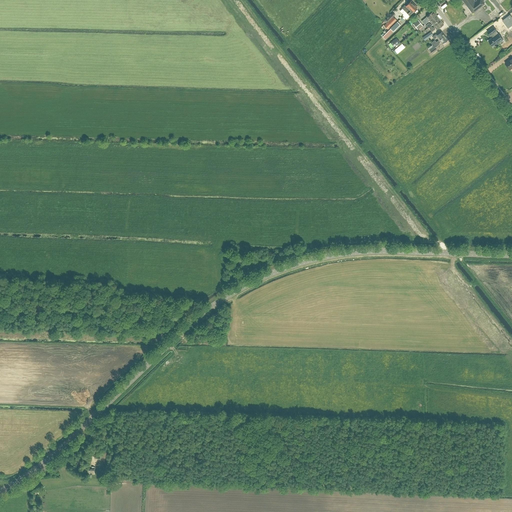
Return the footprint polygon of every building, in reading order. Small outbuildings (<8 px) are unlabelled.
[(462,0),(472,13),(484,4),(481,0),(476,0),(475,1),(473,0),(462,0)] [(405,6),(404,5),(401,8),(404,11),(406,9),(407,10),(407,11),(414,4),(411,1),(405,6)] [(407,11),(407,10),(405,12),(409,16),(413,13),(412,12),(417,7),(414,4),(407,11)] [(436,15),(433,11),(426,16),(427,17),(422,21),(424,24),(429,20),(436,15)] [(428,28),(432,24),(439,19),(436,15),(429,20),(431,23),(430,24),(429,23),(426,25),(428,28)] [(507,26),(511,23),(506,16),(501,19),(507,26)] [(388,29),(397,20),(393,17),(384,26),(388,29)] [(444,24),(439,19),(432,24),(436,30),(444,24)] [(417,30),(422,26),(418,20),(413,24),(417,30)] [(397,21),(390,28),(382,36),(385,39),(400,24),(397,21)] [(494,27),(487,32),(492,38),(488,41),(493,47),(503,40),(494,27)] [(439,40),(445,36),(441,31),(436,35),(436,34),(432,37),(434,39),(436,37),(439,40)] [(430,32),(425,36),(422,37),(425,41),(433,35),(430,32)] [(439,40),(436,42),(433,44),(435,47),(439,44),(439,43),(440,42),(442,44),(448,40),(445,36),(439,40)] [(396,38),(394,39),(390,43),(394,47),(399,42),(396,38)]
